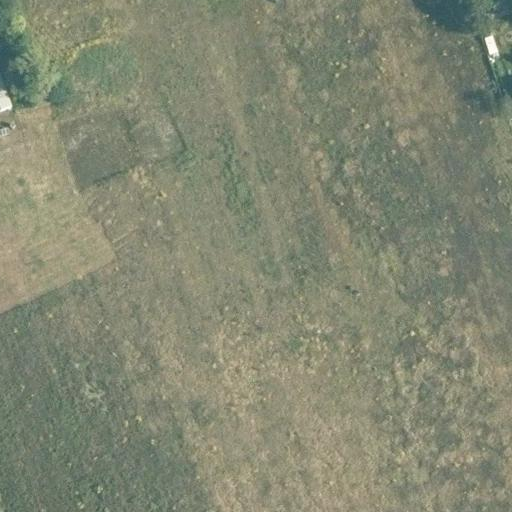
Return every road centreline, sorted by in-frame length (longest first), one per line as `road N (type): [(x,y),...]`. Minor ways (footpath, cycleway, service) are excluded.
road 1 (residential): [(31,240),(44,272),(399,239)]
road 2 (residential): [(31,240),(363,128)]
road 3 (residential): [(464,436),(204,511)]
road 4 (residential): [(399,239),(464,436)]
